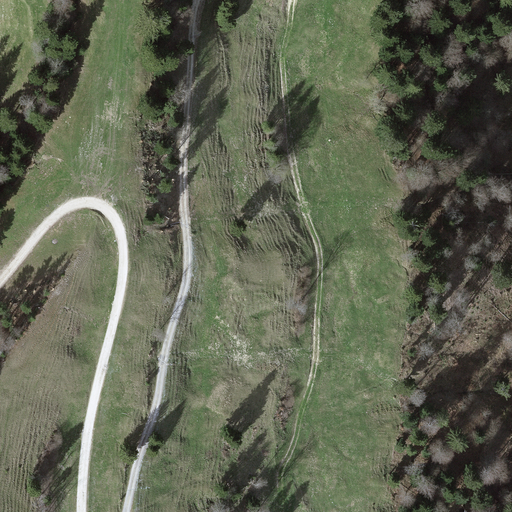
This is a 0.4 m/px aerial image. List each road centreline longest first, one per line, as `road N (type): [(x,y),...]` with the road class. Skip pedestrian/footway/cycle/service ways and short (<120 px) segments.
road 1 (track): [(126,511),(185,276),(184,130),(196,0)]
road 2 (track): [(81,511),(86,431),(122,288),(119,232),(103,208),(68,206),(0,284)]
